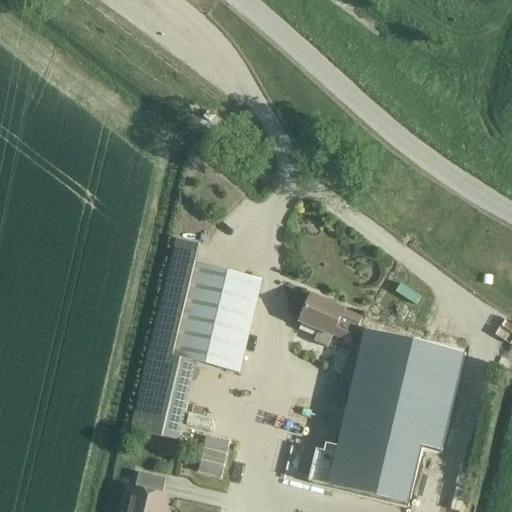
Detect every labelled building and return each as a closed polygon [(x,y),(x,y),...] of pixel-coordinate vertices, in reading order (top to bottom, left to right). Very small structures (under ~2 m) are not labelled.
[(177,240),(132,430),(180,442),(183,428),(198,364),(240,374),(262,281),(195,265),(200,245),(177,240)] [(313,296),(301,325),(319,332),(314,343),(328,349),(333,338),(334,339),(335,336),(351,343),(362,318),(313,296)] [(365,334),(323,479),(400,498),(414,447),(434,452),(461,362),(365,334)] [(206,436),(198,473),(221,478),(229,441),(206,436)] [(140,437),(139,445),(152,448),(153,440),(140,437)] [(139,473),(130,511),(162,511),(166,496),(162,495),(165,480),(139,473)]
